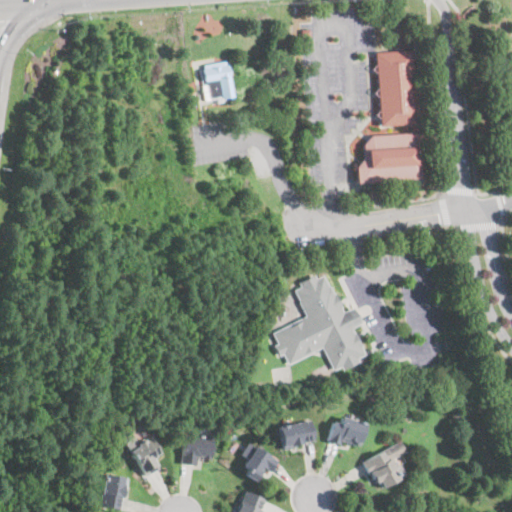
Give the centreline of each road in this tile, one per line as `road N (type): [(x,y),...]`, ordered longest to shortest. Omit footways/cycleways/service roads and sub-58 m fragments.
road 1 (residential): [(440,0),(479,287),(511,348)]
road 2 (residential): [(470,210),(308,227)]
